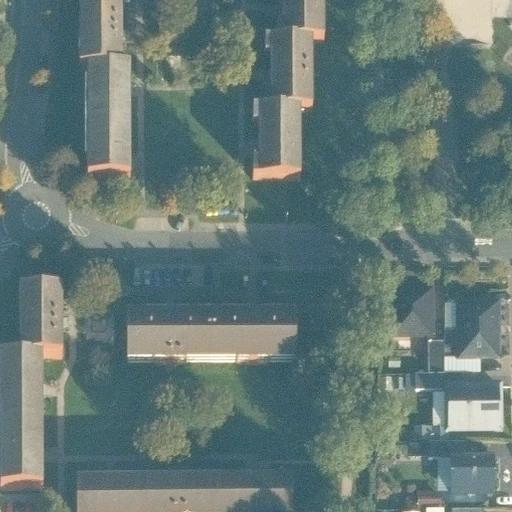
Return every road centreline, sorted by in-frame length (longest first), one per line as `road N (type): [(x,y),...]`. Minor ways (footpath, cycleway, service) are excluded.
road 1 (residential): [(59,225),(117,244),(190,248),(511,246)]
road 2 (residential): [(30,194),(22,148),(34,0)]
